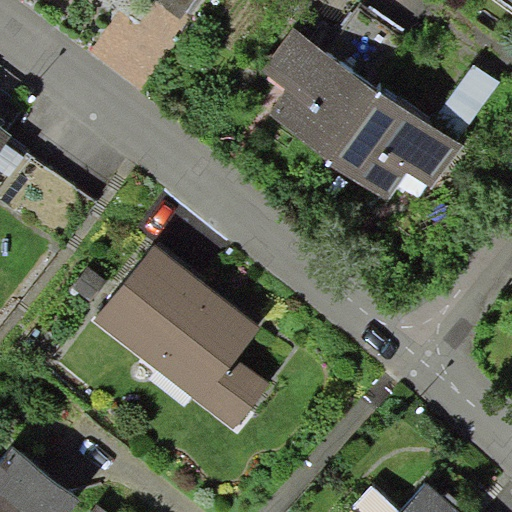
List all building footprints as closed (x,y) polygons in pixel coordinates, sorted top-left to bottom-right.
[(192,0),(157,0),(157,1),(181,17),(192,0)] [(328,160),(377,92),(293,26),(261,69),(286,87),(268,111),(328,160)] [(498,81),(474,65),(439,116),(464,134),(498,81)] [(328,160),(326,163),(387,204),(407,176),(432,193),(466,143),(379,90),(377,92),(328,160)] [(12,134),(0,125),(0,150),(5,143),(12,134)] [(24,156),(5,143),(0,150),(0,168),(10,176),(24,156)] [(93,198),(28,153),(24,156),(10,176),(0,189),(0,199),(63,242),(93,198)] [(260,326),(156,244),(94,321),(234,429),(270,382),(237,357),(260,326)] [(107,280),(88,264),(71,285),(90,300),(107,280)] [(70,511),(82,499),(15,446),(0,464),(0,511),(70,511)] [(459,511),(426,482),(399,511),(459,511)]
